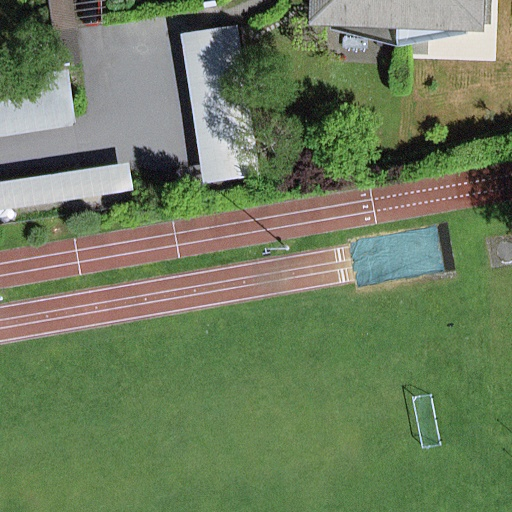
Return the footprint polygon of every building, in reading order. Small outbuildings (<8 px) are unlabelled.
[(55,0),(66,65),(81,63),(72,0),(55,0)] [(378,40),(403,46),(404,0),(324,0),(324,20),(337,21),(379,22),(378,40)] [(404,0),(403,46),(429,42),(429,24),(471,25),(484,26),(485,0),(404,0)] [(336,29),(378,40),(379,22),(337,21),(336,29)] [(429,42),(471,34),(471,25),(429,24),(429,42)] [(208,185),(263,176),(241,26),(185,35),(208,185)] [(0,139),(81,127),(72,71),(0,82),(0,139)] [(0,184),(0,212),(137,192),(133,164),(0,184)]
